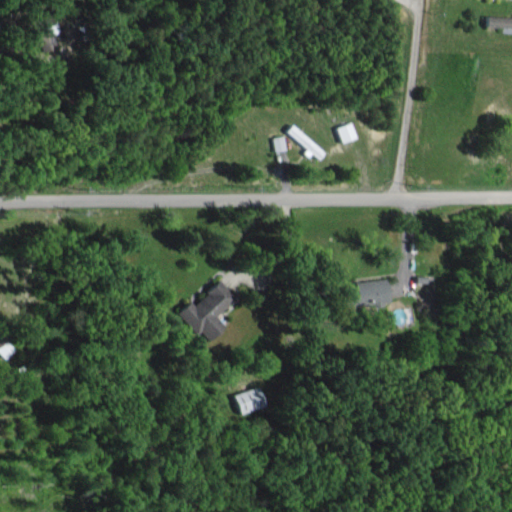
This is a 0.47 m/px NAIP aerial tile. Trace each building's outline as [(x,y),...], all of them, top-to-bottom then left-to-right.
[(511,14),(481,14),(481,25),(511,25),(511,14)] [(38,50),(53,46),(47,22),(32,26),(38,50)] [(337,141),(353,135),(348,119),(332,125),(337,141)] [(280,130),(316,156),(321,148),(286,122),(280,130)] [(283,147),(280,133),(268,135),(271,149),(283,147)] [(340,307),(386,301),(383,277),(337,283),(340,307)] [(221,324),(212,314),(233,296),(217,278),(189,302),(185,298),(172,310),(192,333),(197,329),(204,338),(221,324)] [(235,412),(261,404),(255,384),(229,392),(235,412)]
